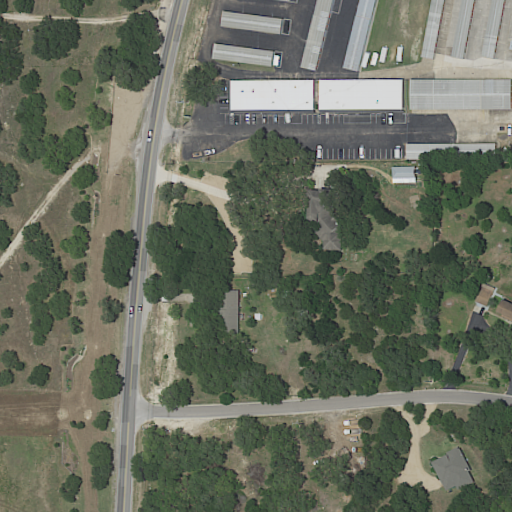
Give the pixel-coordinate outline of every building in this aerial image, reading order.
[(304,67),(320,0),(336,0),(319,71),(304,67)] [(378,0),(361,71),(346,67),(362,0),(378,0)] [(425,56),(436,0),(448,0),(437,59),(425,56)] [(455,56),(465,0),(477,0),(467,59),(455,56)] [(485,56),(495,0),(507,0),(497,59),(485,56)] [(226,11),(284,20),(282,35),(224,26),(226,11)] [(274,67),(215,59),(218,44),(276,52),(274,67)] [(318,109),(236,109),(236,80),(318,79),(318,109)] [(408,109),(325,109),(325,79),(408,79),(408,109)] [(511,109),(414,109),(414,79),(511,79),(511,109)] [(496,143),(496,159),(410,159),(409,143),(496,143)] [(336,188),(344,189),(342,222),(346,222),(345,225),(343,225),(342,232),(344,232),(344,251),(325,249),(325,242),(317,232),(317,222),(314,218),(315,189),(328,190),(328,188),(336,188)] [(495,292),(495,294),(489,307),(478,301),(483,290),(482,290),(486,283),(497,289),(495,292)] [(224,301),(224,290),(242,290),(243,335),(225,335),(224,301)] [(511,315),(508,314),(502,311),(508,298),(511,300),(511,315)]
